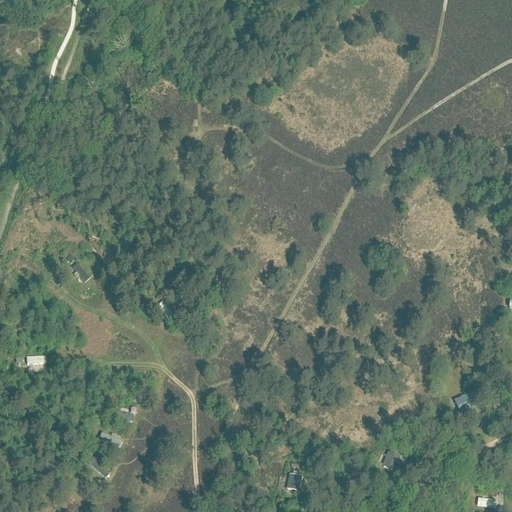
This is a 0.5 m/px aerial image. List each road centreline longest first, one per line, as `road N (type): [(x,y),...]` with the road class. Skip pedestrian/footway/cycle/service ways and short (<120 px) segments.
road 1 (track): [(197,392),(202,365),(223,341),(222,325),(198,271),(153,248),(199,139),(201,96),(226,54)]
road 2 (track): [(77,446),(78,413),(95,372),(109,365),(162,372),(191,395),(201,511)]
road 3 (track): [(377,149),(253,368)]
road 4 (track): [(12,207),(90,0)]
road 5 (track): [(201,131),(262,136),(324,168),(370,159)]
road 6 (track): [(445,0),(429,68),(377,149)]
road 7 (track): [(511,61),(377,149)]
road 8 (track): [(375,511),(511,436)]
road 9 (track): [(216,511),(230,425),(253,368)]
road 10 (track): [(167,375),(134,330),(72,299)]
